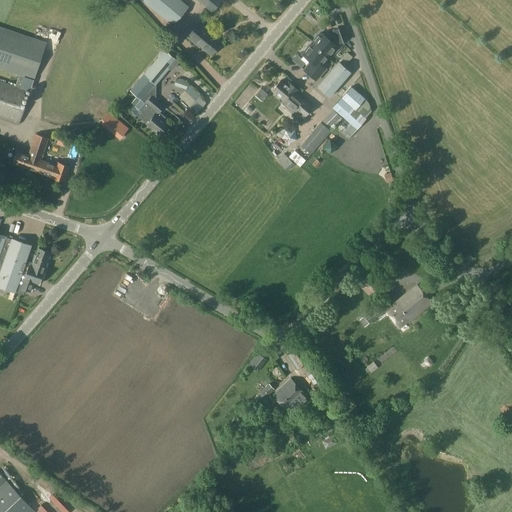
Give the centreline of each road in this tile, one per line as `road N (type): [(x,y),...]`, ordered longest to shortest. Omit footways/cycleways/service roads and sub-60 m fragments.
road 1 (unclassified): [(103,239),(241,320),(278,330),(409,208)]
road 2 (tertiary): [(103,239),(304,0)]
road 3 (unclassified): [(409,208),(342,0)]
road 4 (unclassified): [(409,208),(511,329)]
road 5 (tertiary): [(0,356),(103,239)]
